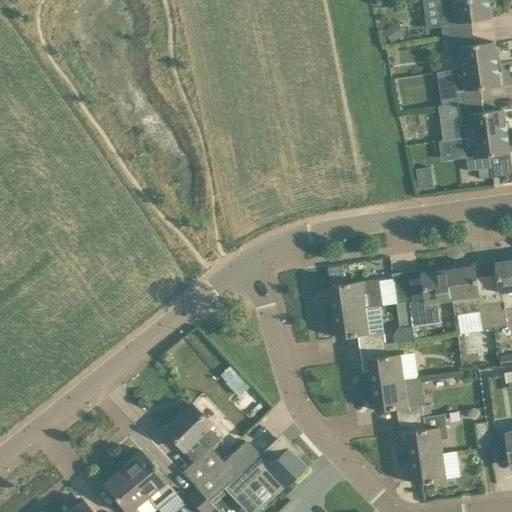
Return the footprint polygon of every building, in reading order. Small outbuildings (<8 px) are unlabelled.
[(438,0),(444,37),(450,36),(473,32),(472,20),(491,18),(488,0),(438,0)] [(393,43),(403,36),(394,23),(384,30),(393,43)] [(461,56),(462,68),(498,63),(495,41),(475,44),(473,32),(450,36),(453,57),(461,56)] [(501,85),(498,63),(462,68),(438,71),(443,105),(459,103),(483,99),(481,88),(501,85)] [(470,124),(472,135),(507,130),(504,108),(485,111),(483,99),(459,103),(462,124),(467,123),(467,125),(470,124)] [(474,146),(466,148),(469,170),(479,169),(490,167),(493,167),(491,155),(511,152),(507,130),(472,135),(474,146)] [(432,167),(417,169),(420,189),(435,187),(432,167)] [(490,167),(479,169),(480,177),(491,176),(490,167)] [(511,306),(511,259),(497,261),(503,301),(491,302),(495,326),(508,324),(505,308),(511,306)] [(328,264),(311,265),(313,303),(329,302),(328,264)] [(481,304),(477,276),(476,264),(449,268),(454,299),(456,314),(458,313),(481,310),(483,327),(495,326),(491,302),(481,304)] [(442,322),(439,300),(454,299),(449,268),(424,272),(427,298),(411,301),(413,324),(442,322)] [(331,285),(335,311),(367,306),(380,305),(384,304),(380,278),(331,285)] [(411,301),(397,302),(399,315),(401,325),(413,324),(411,301)] [(383,330),(371,332),(367,306),(335,311),(338,337),(359,334),(361,346),(385,342),(385,343),(383,330)] [(320,336),(335,333),(332,318),(318,321),(320,336)] [(413,324),(401,325),(399,326),(393,334),(394,341),(395,342),(397,342),(415,340),(415,339),(413,324)] [(395,342),(394,341),(386,343),(387,350),(398,348),(397,342),(395,342)] [(373,384),(406,380),(402,354),(387,356),(385,343),(385,342),(361,346),(364,371),(371,370),(373,384)] [(502,366),(511,364),(511,354),(501,356),(502,366)] [(250,385),(237,370),(226,382),(225,383),(239,396),(250,385)] [(399,419),(424,417),(422,404),(426,403),(422,377),(418,377),(418,378),(406,380),(373,384),(377,410),(398,407),(399,419)] [(164,429),(178,444),(194,461),(219,438),(208,426),(210,423),(191,403),(164,429)] [(444,452),(442,439),(449,437),(446,412),(433,414),(433,415),(425,416),(424,417),(399,419),(402,444),(410,443),(412,457),(444,452)] [(491,446),(489,426),(488,420),(475,422),(479,447),(491,446)] [(263,448),(249,434),(214,467),(228,482),(263,448)] [(289,445),(277,456),(268,445),(236,476),(251,491),(266,477),(279,490),(307,463),(289,445)] [(155,509),(176,492),(142,450),(121,467),(147,497),(146,497),(155,509)] [(448,479),(444,452),(412,457),(416,483),(448,479)] [(102,483),(114,498),(117,501),(114,503),(119,509),(122,507),(125,511),(140,511),(135,506),(146,497),(147,497),(121,467),(102,483)] [(435,492),(433,483),(426,484),(427,494),(435,492)] [(220,511),(197,485),(194,488),(186,495),(201,511),(220,511)] [(94,511),(83,498),(66,511),(94,511)]
